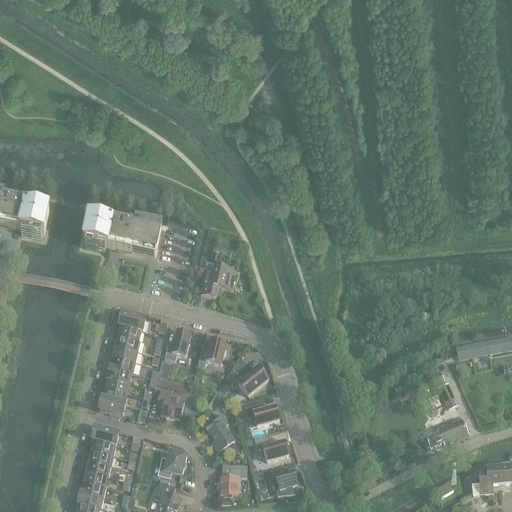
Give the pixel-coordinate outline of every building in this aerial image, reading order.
[(14,202),(13,205),(3,203),(4,198),(0,197),(0,228),(22,233),(21,237),(41,241),(42,237),(45,237),(50,212),(19,206),(20,204),(14,202)] [(119,224),(119,227),(89,221),(84,245),(86,246),(85,250),(105,255),(106,250),(156,260),(162,230),(137,225),(136,230),(125,228),(126,225),(119,224)] [(217,250),(211,249),(208,262),(214,263),(217,250)] [(222,271),(215,269),(214,275),(205,273),(204,281),(205,281),(201,297),(216,301),(218,290),(222,271)] [(236,274),(222,271),(218,290),(232,293),(236,274)] [(143,335),(146,324),(122,318),(119,329),(143,335)] [(168,326),(161,324),(158,335),(165,337),(168,326)] [(143,335),(119,329),(119,330),(122,330),(119,340),(141,345),(138,344),(141,335),(143,335)] [(165,362),(175,365),(177,358),(186,360),(191,339),(177,336),(174,349),(168,348),(165,362)] [(141,345),(119,340),(117,351),(138,356),(141,345)] [(458,363),(511,352),(511,348),(510,340),(455,350),(458,363)] [(206,365),(221,368),(223,359),(225,360),(227,354),(225,353),(226,347),(211,343),(209,353),(202,351),(198,369),(205,371),(206,365)] [(138,356),(117,351),(114,361),(136,366),(138,356)] [(136,366),(114,361),(112,372),(110,371),(133,377),(136,366)] [(238,387),(248,399),(268,383),(264,377),(265,375),(262,371),(259,371),(258,370),(250,376),(239,362),(230,375),(239,386),(238,387)] [(133,377),(110,371),(108,382),(128,387),(131,377),(133,377)] [(160,372),(159,379),(167,381),(168,374),(160,372)] [(440,374),(421,383),(426,393),(445,384),(440,374)] [(227,380),(224,384),(230,388),(233,383),(227,380)] [(158,382),(158,383),(151,381),(150,388),(156,390),(156,388),(187,395),(189,389),(158,382)] [(128,387),(108,382),(109,383),(107,393),(126,397),(128,387)] [(449,386),(440,390),(446,401),(454,397),(449,386)] [(126,397),(107,393),(104,403),(102,403),(126,408),(123,408),(126,397)] [(184,404),(170,401),(171,396),(161,394),(158,408),(164,409),(161,419),(166,420),(167,422),(174,424),(175,422),(180,423),(184,404)] [(218,398),(214,403),(219,407),(223,402),(218,398)] [(126,408),(102,403),(99,414),(123,420),(126,408)] [(245,410),(248,422),(255,420),(257,430),(280,424),(276,409),(261,413),(259,406),(245,410)] [(147,414),(140,412),(138,423),(144,425),(147,414)] [(235,444),(224,429),(229,427),(222,418),(213,424),(217,429),(208,435),(215,445),(213,447),(219,456),(235,444)] [(468,437),(461,423),(450,428),(448,424),(436,430),(439,436),(424,443),(428,451),(430,450),(430,451),(443,445),(444,448),(468,437)] [(119,438),(95,432),(92,443),(116,449),(119,438)] [(254,441),(257,452),(263,451),(267,465),(289,459),(285,444),(271,448),(268,438),(254,441)] [(116,449),(92,443),(92,444),(95,444),(92,454),(114,460),(116,449)] [(131,452),(138,454),(140,445),(133,444),(131,452)] [(114,460),(92,454),(90,465),(111,470),(109,469),(111,459),(114,460)] [(158,479),(170,481),(172,475),(181,478),(183,470),(184,471),(185,466),(184,465),(186,458),(170,454),(168,462),(163,461),(160,470),(158,479)] [(111,470),(90,465),(87,476),(109,481),(111,470)] [(247,469),(231,468),(230,479),(220,479),(220,501),(230,501),(230,503),(232,503),(232,501),(238,501),(238,481),(247,481),(247,469)] [(481,498),(493,496),(492,488),(511,486),(511,485),(510,469),(487,471),(487,477),(479,478),(480,486),(472,486),(473,498),(481,498)] [(292,490),(298,488),(294,475),(285,477),(283,472),(271,475),(273,481),(276,480),(279,492),(276,493),(278,499),(295,497),(294,497),(292,490)] [(109,481),(87,476),(85,486),(106,491),(104,490),(106,480),(109,481)] [(160,485),(155,499),(156,502),(161,504),(157,511),(178,511),(182,502),(173,499),(176,491),(160,485)] [(106,491),(85,486),(83,496),(81,496),(104,502),(106,491)] [(436,493),(441,501),(454,494),(449,486),(436,493)] [(101,511),(104,502),(81,496),(78,507),(100,511),(101,511)] [(134,510),(136,500),(124,497),(124,499),(122,506),(128,507),(128,509),(134,510)]
